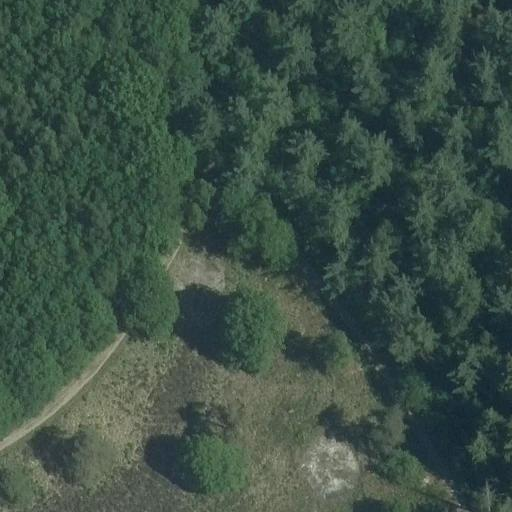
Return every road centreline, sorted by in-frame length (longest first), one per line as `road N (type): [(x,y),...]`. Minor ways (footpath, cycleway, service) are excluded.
road 1 (track): [(193,190),(231,199),(309,265),(367,343),(464,511)]
road 2 (track): [(0,446),(71,390),(114,339),(174,239),(193,190)]
road 3 (track): [(214,0),(193,190)]
